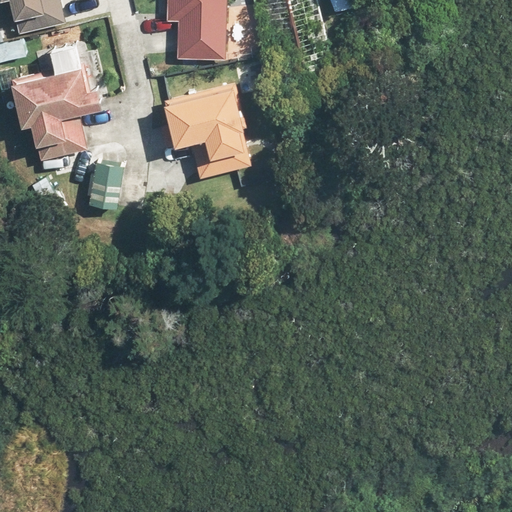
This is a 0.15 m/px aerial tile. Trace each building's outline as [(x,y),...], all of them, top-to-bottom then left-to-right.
[(41,0),(9,0),(13,19),(44,12),(41,0)] [(167,0),(167,18),(177,19),(176,59),(226,60),(227,0),(167,0)] [(318,0),(259,0),(284,90),(339,76),(318,0)] [(330,0),(336,13),(367,0),(330,0)] [(20,127),(29,125),(36,158),(89,147),(81,111),(101,107),(97,86),(86,89),(80,63),(76,64),(72,45),(48,50),(53,69),(9,79),(20,127)] [(193,150),(198,177),(250,165),(233,83),(162,98),(167,123),(161,124),(165,146),(172,144),(173,147),(202,140),(204,148),(193,150)] [(123,164),(93,162),(91,207),(121,208),(123,164)]
